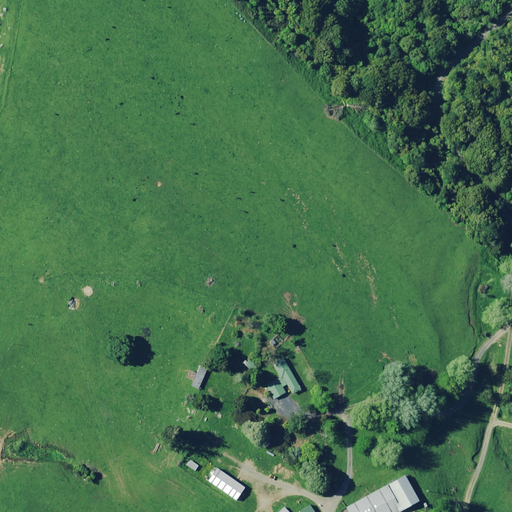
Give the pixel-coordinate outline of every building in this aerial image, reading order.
[(260,366),(253,358),(245,365),(252,373),(260,366)] [(288,384),(293,394),(302,389),(284,359),(274,365),(281,377),(278,378),(266,385),(275,399),(286,392),(283,387),(287,384),(288,384)] [(207,369),(200,366),(192,386),(199,389),(207,369)] [(200,464),(190,456),(184,464),(195,472),(200,464)] [(245,488),(217,468),(208,480),(237,500),(245,488)] [(403,469),(347,504),(351,511),(385,511),(418,492),(403,469)]
